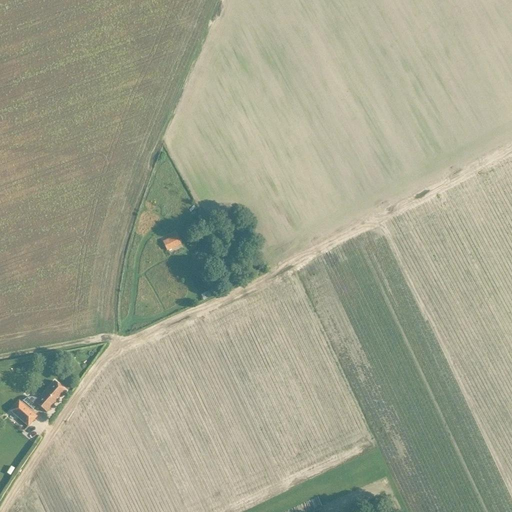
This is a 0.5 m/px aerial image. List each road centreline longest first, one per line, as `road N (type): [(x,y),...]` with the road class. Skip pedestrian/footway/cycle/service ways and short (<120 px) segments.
road 1 (track): [(122,335),(245,289),(511,148)]
road 2 (track): [(222,0),(137,216),(122,335)]
road 3 (track): [(122,335),(62,411),(5,511)]
road 4 (track): [(0,354),(122,335)]
